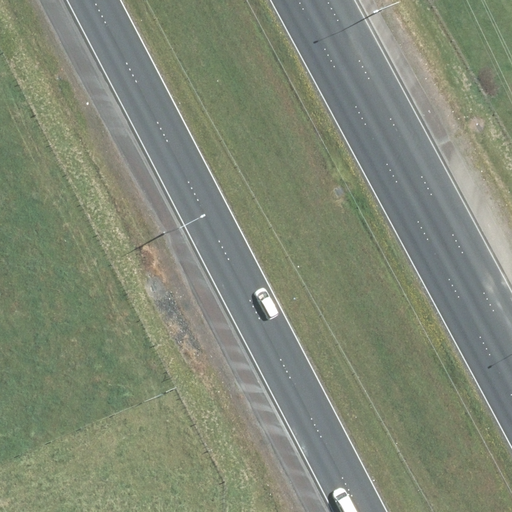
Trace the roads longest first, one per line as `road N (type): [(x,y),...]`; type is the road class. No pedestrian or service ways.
road 1 (motorway): [(363,511),(96,0)]
road 2 (motorway): [(296,0),(511,401)]
